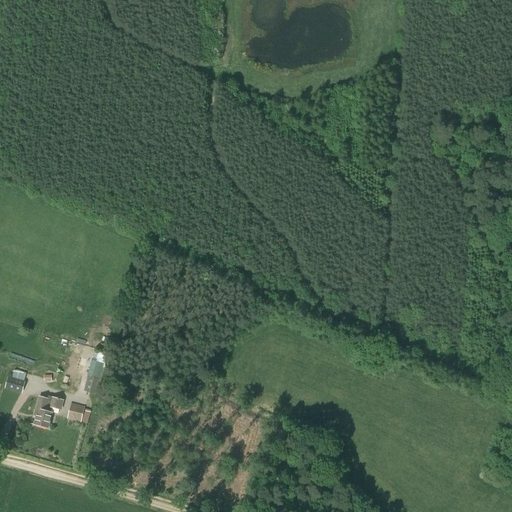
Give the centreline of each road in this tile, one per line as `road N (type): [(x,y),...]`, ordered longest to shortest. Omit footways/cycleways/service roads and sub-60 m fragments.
road 1 (track): [(511,385),(317,306),(286,240),(217,159),(211,81),(239,49)]
road 2 (track): [(179,511),(0,462)]
